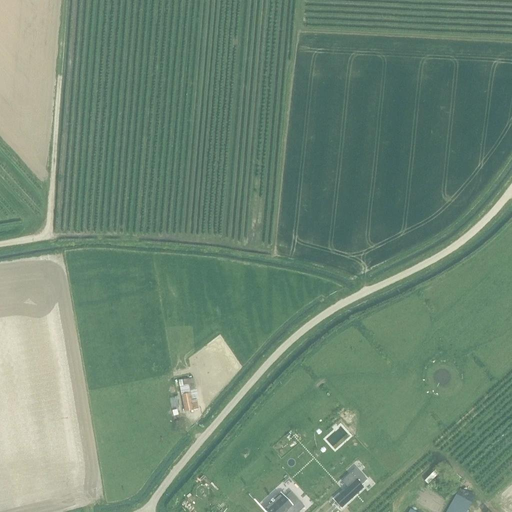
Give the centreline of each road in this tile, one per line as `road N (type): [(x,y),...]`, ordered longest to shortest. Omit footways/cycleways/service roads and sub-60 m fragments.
road 1 (unclassified): [(147,511),(281,347),(329,312),(473,235),(511,190)]
road 2 (track): [(51,230),(69,0)]
